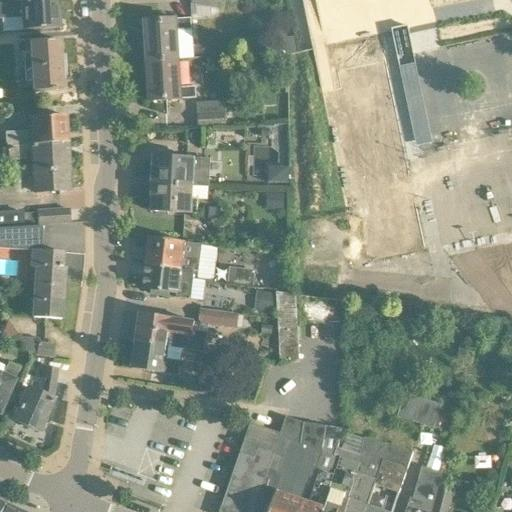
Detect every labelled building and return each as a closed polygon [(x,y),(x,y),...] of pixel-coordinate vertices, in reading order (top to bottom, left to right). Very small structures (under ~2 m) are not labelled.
[(219,10),(220,0),(191,0),(191,6),(219,10)] [(22,32),(58,30),(56,2),(0,5),(0,20),(21,19),(22,32)] [(192,30),(191,21),(191,20),(145,23),(148,62),(179,60),(177,31),(192,30)] [(296,54),(293,38),(279,41),(282,57),(296,54)] [(23,60),(60,57),(59,42),(29,44),(30,56),(23,56),(23,60)] [(60,57),(23,60),(24,75),(61,73),(60,57)] [(179,60),(148,62),(150,102),(197,99),(196,88),(181,89),(179,60)] [(61,73),(24,75),(25,83),(31,82),(32,94),(62,92),(61,73)] [(211,128),(225,127),(223,103),(196,104),(198,129),(211,128)] [(6,149),(9,149),(65,144),(63,117),(30,120),(32,142),(24,142),(24,137),(5,139),(6,149)] [(65,144),(9,149),(10,161),(33,160),(34,175),(67,172),(68,172),(65,144)] [(146,185),(192,187),(193,172),(198,173),(199,160),(154,158),(153,172),(147,171),(146,185)] [(289,183),(289,169),(269,168),(269,182),(289,183)] [(67,172),(34,175),(36,194),(68,191),(67,172)] [(192,187),(146,185),(146,199),(152,199),(151,213),(197,215),(197,202),(192,202),(192,187)] [(284,195),(266,195),(266,211),(284,211),(284,195)] [(68,210),(0,214),(0,228),(69,224),(68,210)] [(189,231),(184,225),(177,232),(183,238),(189,231)] [(0,230),(0,250),(32,252),(40,253),(41,228),(0,230)] [(146,267),(193,274),(199,275),(203,246),(150,239),(146,267)] [(36,269),(35,285),(62,287),(64,270),(61,269),(62,254),(40,253),(32,252),(31,269),(36,269)] [(193,274),(146,267),(143,290),(152,291),(152,296),(203,302),(206,282),(192,281),(193,274)] [(62,287),(35,285),(33,319),(60,321),(62,287)] [(275,295),(256,293),(254,311),(273,314),(275,295)] [(299,364),(297,296),(276,294),(281,366),(299,364)] [(202,310),(200,324),(209,325),(238,330),(240,316),(202,310)] [(205,353),(208,334),(194,331),(195,323),(186,322),(140,315),(136,343),(169,348),(205,353)] [(272,327),(262,326),(261,334),(271,335),(272,327)] [(29,354),(53,358),(54,347),(38,345),(39,339),(19,336),(29,354)] [(169,348),(136,343),(132,370),(165,376),(165,375),(178,377),(180,363),(167,361),(169,348)] [(0,366),(0,411),(19,370),(8,365),(5,369),(0,366)] [(13,421),(39,432),(52,401),(57,370),(37,367),(35,379),(45,381),(45,385),(41,395),(27,389),(13,421)] [(191,382),(189,392),(212,396),(214,386),(191,382)] [(442,407),(406,395),(399,417),(435,429),(442,407)] [(300,511),(304,502),(308,503),(319,472),(315,470),(322,451),(325,428),(307,425),(286,419),(281,435),(250,425),(220,511),(300,511)] [(304,502),(300,511),(324,511),(327,506),(325,506),(337,473),(333,472),(338,457),(335,456),(338,448),(342,430),(325,428),(322,451),(315,470),(319,472),(308,503),(304,502)] [(383,511),(368,507),(374,486),(400,494),(414,454),(366,438),(361,455),(338,448),(335,456),(338,457),(358,464),(347,498),(349,498),(346,510),(344,509),(342,511),(383,511)] [(347,498),(358,464),(338,457),(333,472),(337,473),(325,506),(327,506),(324,511),(342,511),(344,509),(346,510),(349,498),(347,498)] [(432,511),(438,490),(443,474),(425,469),(416,500),(412,499),(407,511),(432,511)] [(438,490),(432,511),(447,511),(452,493),(438,490)]
